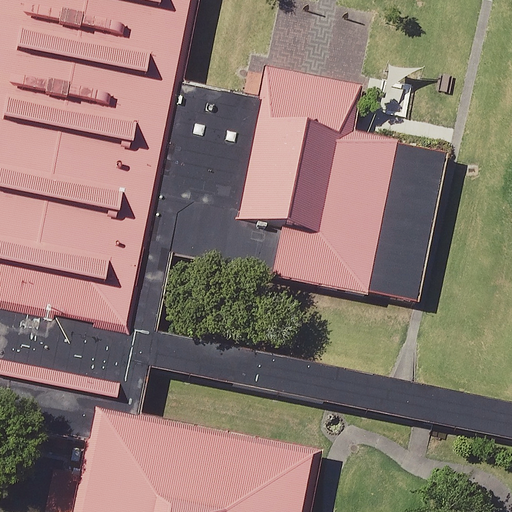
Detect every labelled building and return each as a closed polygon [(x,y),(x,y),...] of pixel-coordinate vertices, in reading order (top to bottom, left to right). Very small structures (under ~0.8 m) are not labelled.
[(0,0),(0,318),(126,344),(127,334),(178,90),(196,0),(0,0)] [(264,73),(257,106),(232,226),(278,236),(268,283),(365,302),(365,299),(414,309),(444,160),(395,148),(396,146),(352,137),(361,92),(264,73)] [(127,334),(152,340),(169,262),(268,283),(278,236),(232,226),(257,106),(178,90),(127,334)] [(511,409),(416,391),(388,385),(152,340),(127,334),(126,344),(0,318),(0,428),(83,447),(91,409),(138,419),(145,374),(511,445),(511,409)] [(308,511),(320,456),(138,419),(91,409),(83,447),(69,511),(308,511)]
